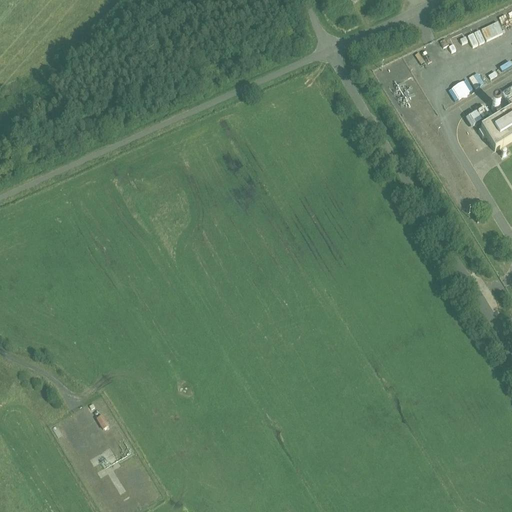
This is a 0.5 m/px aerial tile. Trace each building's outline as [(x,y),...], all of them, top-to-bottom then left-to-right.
[(481,30),(486,42),(502,35),(497,23),(481,30)] [(467,37),(472,48),(484,43),(480,32),(467,37)] [(469,80),(476,90),(484,85),(477,74),(469,80)] [(454,89),(459,99),(467,95),(462,85),(454,89)] [(511,142),(511,108),(481,127),(496,152),(511,142)] [(465,119),(470,128),(489,119),(485,110),(465,119)] [(102,417),(96,420),(102,432),(109,428),(102,417)]
